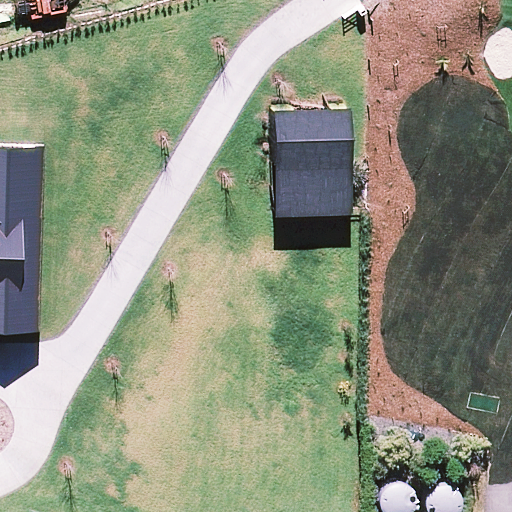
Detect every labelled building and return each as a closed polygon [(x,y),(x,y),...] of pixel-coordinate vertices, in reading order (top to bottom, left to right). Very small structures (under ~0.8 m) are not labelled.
[(125,40),(0,43),(0,108),(126,105),(125,40)] [(355,99),(279,100),(280,160),(356,159),(355,99)] [(127,108),(93,106),(90,153),(125,154),(127,108)] [(418,499),(418,495),(417,491),(415,487),(412,484),(409,481),(406,479),(402,477),(398,476),(394,476),(390,476),(386,477),(383,479),(379,481),(376,484),(374,488),(372,492),(371,496),(371,500),(371,504),(372,508),(374,511),(414,511),(415,511),(417,507),(418,503),(418,499)] [(424,490),(422,494),(420,506),(421,510),(421,511),(466,511),(467,509),(468,505),(468,501),(467,496),(465,493),(463,489),(460,486),(457,483),(453,481),(450,480),(445,479),(441,479),(437,480),(433,482),(430,484),(427,487),(424,490)]
